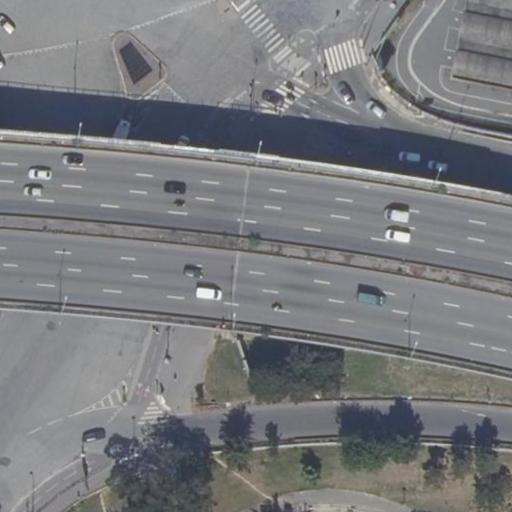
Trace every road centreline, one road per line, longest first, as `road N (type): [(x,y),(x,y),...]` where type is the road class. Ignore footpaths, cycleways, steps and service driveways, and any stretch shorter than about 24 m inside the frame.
road 1 (trunk): [(0,461),(73,435),(120,430),(307,416),(511,421)]
road 2 (trunk): [(0,272),(375,307),(511,335)]
road 3 (trunk): [(511,241),(223,198),(0,180)]
road 4 (primary): [(64,228),(228,63)]
road 5 (primary): [(64,228),(56,133),(33,74),(0,26)]
road 6 (trunk): [(511,165),(361,127)]
road 7 (primary): [(361,127),(228,63)]
road 8 (primary): [(361,127),(327,0)]
